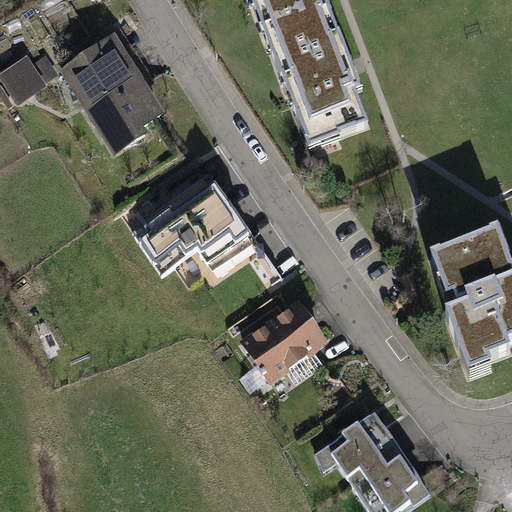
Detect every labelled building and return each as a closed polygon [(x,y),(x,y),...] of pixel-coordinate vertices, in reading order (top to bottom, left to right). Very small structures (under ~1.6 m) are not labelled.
[(320,0),(249,0),(296,141),(360,120),(320,0)] [(110,49),(63,76),(115,163),(161,136),(110,49)] [(44,107),(20,69),(0,81),(0,111),(11,128),(44,107)] [(249,241),(211,182),(132,232),(162,278),(199,254),(208,267),(249,241)] [(456,384),(511,361),(511,290),(505,294),(486,247),(427,271),(449,323),(433,329),(456,384)] [(292,311),(240,349),(273,393),(325,355),(292,311)] [(374,416),(310,456),(317,476),(334,467),(362,511),(413,511),(428,503),(374,416)]
